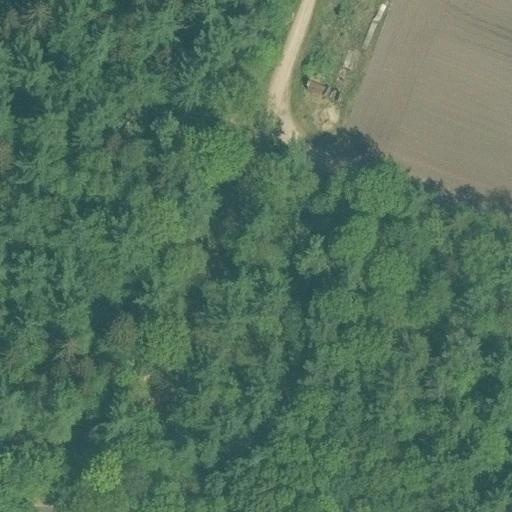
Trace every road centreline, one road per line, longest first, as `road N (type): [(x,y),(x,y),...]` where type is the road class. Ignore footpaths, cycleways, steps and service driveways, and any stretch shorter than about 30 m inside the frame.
road 1 (track): [(0,190),(213,268),(276,103)]
road 2 (track): [(511,231),(332,167),(276,131),(276,94),(297,40)]
road 3 (track): [(213,268),(155,429)]
